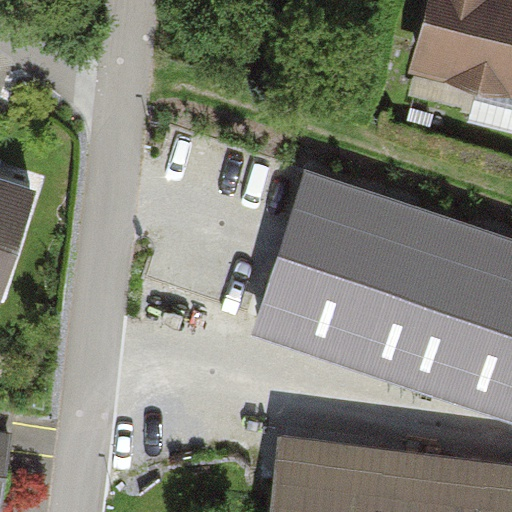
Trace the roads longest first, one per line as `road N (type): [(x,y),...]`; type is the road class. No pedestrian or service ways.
road 1 (track): [(88,384),(511,427)]
road 2 (residential): [(75,511),(119,103)]
road 3 (residential): [(119,103),(0,23)]
